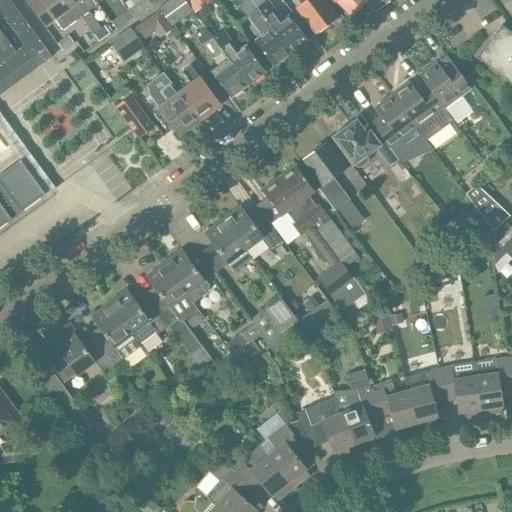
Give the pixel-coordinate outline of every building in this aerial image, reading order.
[(0,0),(0,94),(52,56),(10,0),(0,0)] [(81,17),(68,0),(25,0),(45,27),(55,20),(63,30),(81,17)] [(98,4),(95,0),(68,0),(81,17),(98,4)] [(153,5),(149,0),(142,0),(129,9),(134,17),(153,5)] [(173,26),(192,11),(183,0),(169,0),(159,8),(173,26)] [(183,0),(192,11),(194,14),(211,0),(183,0)] [(273,66),(289,54),(254,9),(246,0),(245,0),(242,3),(241,8),(261,35),(254,40),(273,66)] [(246,0),(254,9),(289,54),(308,40),(289,14),(282,19),(267,0),(246,0)] [(304,0),(296,6),(304,18),(316,34),(338,18),(326,2),(324,0),(304,0)] [(336,0),(336,1),(352,17),(369,0),(368,0),(336,0)] [(163,16),(159,11),(135,27),(143,40),(156,32),(159,37),(172,28),(163,16)] [(122,16),(117,15),(110,20),(117,30),(126,23),(122,16)] [(105,25),(93,34),(99,42),(111,34),(105,25)] [(511,32),(501,25),(476,57),(511,84),(511,32)] [(142,47),(128,27),(109,41),(123,61),(142,47)] [(207,28),(206,30),(248,85),(266,71),(246,45),(238,51),(222,30),(218,32),(207,28)] [(248,85),(206,30),(201,33),(202,37),(199,39),(202,44),(218,66),(211,71),(231,97),(248,85)] [(69,35),(58,43),(64,50),(74,42),(69,35)] [(437,61),(419,75),(425,83),(445,109),(453,120),(470,107),(462,96),(472,89),(465,80),(453,63),(443,70),(437,61)] [(178,94),(199,121),(221,105),(200,77),(198,78),(189,66),(181,72),(190,84),(178,94)] [(153,93),(150,95),(159,108),(158,108),(179,136),(199,121),(178,94),(169,81),(153,93)] [(410,82),(392,95),(426,141),(427,140),(454,120),(453,120),(445,109),(425,83),(416,90),(410,82)] [(381,116),(372,123),(375,128),(384,139),(391,149),(399,160),(407,154),(410,158),(430,144),(427,140),(426,141),(392,95),(375,108),(381,116)] [(153,126),(131,97),(117,108),(134,130),(138,137),(153,126)] [(367,153),(375,147),(390,167),(399,160),(391,149),(375,128),(366,134),(356,121),(334,137),(346,153),(351,161),(353,163),(355,162),(357,165),(361,166),(368,160),(369,157),(367,153)] [(345,170),(325,144),(304,159),(323,185),(319,188),(336,210),(350,199),(334,178),(345,170)] [(0,227),(54,188),(29,154),(0,174),(0,227)] [(295,166),(277,179),(283,188),(287,185),(295,195),(293,196),(314,225),(318,230),(331,220),(327,215),(319,204),(316,207),(308,196),(314,191),(295,166)] [(283,188),(277,179),(262,191),(281,216),(288,210),(296,221),(293,224),(301,235),(314,225),(293,196),(295,195),(287,185),(283,188)] [(470,202),(489,231),(509,218),(490,189),(470,202)] [(349,200),(338,208),(342,214),(352,228),(364,220),(354,206),(349,200)] [(240,206),(224,219),(247,249),(264,237),(240,206)] [(246,251),(247,249),(224,219),(205,233),(228,263),(234,272),(251,259),(246,251)] [(359,257),(331,220),(318,230),(346,267),(359,257)] [(370,301),(314,226),(306,232),(332,267),(317,278),(342,311),(354,302),(359,309),(370,301)] [(283,240),(277,232),(267,239),(273,248),(283,240)] [(511,257),(511,237),(502,248),(498,244),(492,250),(495,265),(506,253),(511,257)] [(165,262),(195,302),(209,292),(209,287),(182,250),(165,262)] [(468,254),(458,262),(462,269),(473,260),(468,254)] [(457,261),(434,278),(437,296),(462,292),(457,261)] [(169,325),(206,375),(217,366),(183,321),(198,310),(193,303),(195,302),(165,262),(146,276),(157,290),(148,297),(169,325)] [(169,325),(148,297),(137,304),(127,290),(110,303),(140,343),(156,331),(158,333),(168,326),(169,325)] [(268,343),(293,325),(299,320),(281,296),(250,319),(268,343)] [(312,296),(304,302),(311,311),(314,309),(319,306),(312,296)] [(110,303),(91,316),(102,330),(92,338),(107,358),(113,366),(140,346),(139,344),(140,343),(110,303)] [(300,335),(322,320),(314,309),(311,311),(299,320),(293,325),(300,335)] [(402,313),(388,316),(391,326),(404,322),(402,313)] [(391,331),(388,316),(379,318),(375,321),(377,333),(391,331)] [(428,329),(426,320),(415,323),(417,331),(428,329)] [(234,354),(253,339),(261,333),(253,323),(226,344),(234,354)] [(95,362),(69,326),(48,342),(47,341),(46,341),(64,365),(54,373),(47,363),(33,374),(75,430),(89,420),(63,384),(76,374),(77,375),(95,362)] [(217,366),(206,375),(213,385),(260,349),(253,339),(234,354),(217,366)] [(483,409),(503,407),(500,386),(511,384),(511,375),(509,357),(475,362),(483,409)] [(113,366),(107,358),(98,365),(104,373),(113,366)] [(475,362),(454,365),(442,368),(447,395),(456,393),(459,413),(460,413),(460,419),(481,415),(481,410),(483,409),(475,362)] [(406,378),(409,390),(418,423),(438,417),(433,398),(447,395),(442,368),(427,372),(406,378)] [(380,413),(371,386),(370,387),(364,369),(347,375),(345,379),(345,382),(347,385),(351,386),(351,390),(335,391),(357,447),(374,441),(372,437),(375,436),(368,417),(380,413)] [(418,423),(409,390),(396,393),(391,379),(383,382),(371,386),(380,413),(390,410),(395,429),(418,423)] [(0,431),(20,417),(0,389),(0,431)] [(338,455),(357,447),(335,391),(333,391),(335,397),(304,409),(311,425),(321,421),(334,453),(337,451),(338,455)] [(155,411),(162,417),(166,411),(173,418),(179,412),(169,401),(155,411)] [(150,427),(142,421),(131,429),(149,445),(154,439),(146,432),(150,427)] [(259,445),(268,456),(281,473),(289,483),(306,469),(298,458),(304,453),(303,452),(312,447),(302,429),(299,421),(280,428),(270,436),(259,445)] [(276,500),(292,487),(289,483),(281,473),(268,456),(259,445),(248,455),(251,458),(246,462),(243,458),(232,467),(256,492),(262,485),(271,496),(272,495),(276,500)] [(207,494),(227,511),(255,511),(257,510),(247,500),(256,492),(232,467),(222,456),(208,471),(219,481),(207,494)] [(227,511),(207,494),(196,485),(196,501),(191,500),(186,500),(182,503),(179,506),(179,511),(178,511),(227,511)] [(159,511),(162,507),(143,494),(135,505),(144,511),(159,511)]
